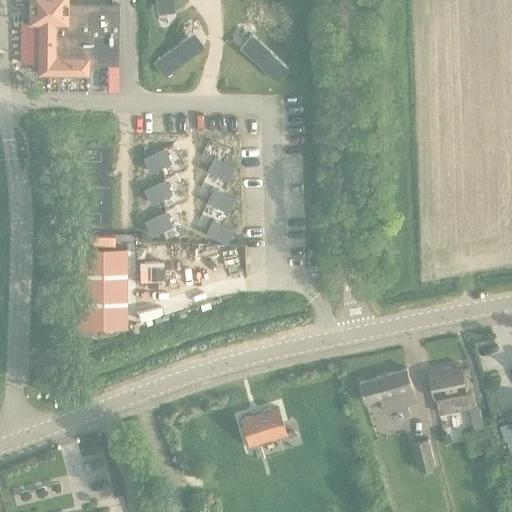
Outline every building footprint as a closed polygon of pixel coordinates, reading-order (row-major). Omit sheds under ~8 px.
[(27,0),(27,22),(37,22),(37,66),(44,73),(87,73),(87,63),(117,63),(118,3),(67,3),(66,0),(27,0)] [(166,68),(206,39),(196,25),(156,55),(166,68)] [(289,60),(252,29),(241,42),(279,73),(289,60)] [(163,147),(142,157),(148,170),(169,160),(163,147)] [(214,156),(208,169),(229,178),(235,166),(214,156)] [(163,179),(143,188),(149,202),(170,192),(163,179)] [(213,187),(207,200),(228,210),(234,197),(213,187)] [(165,210),(144,220),(150,234),(171,224),(165,210)] [(212,218),(206,231),(227,241),(233,228),(212,218)] [(125,245),(76,245),(76,326),(126,326),(125,245)] [(430,368),(433,387),(439,412),(475,406),(468,367),(463,368),(461,362),(461,363),(461,362),(430,368)] [(411,413),(408,403),(417,399),(411,382),(413,382),(407,365),(360,380),(367,403),(382,398),(385,409),(396,406),(399,416),(411,413)] [(239,421),(247,443),(248,447),(253,445),(251,442),(285,431),(277,409),(271,411),(269,409),(263,411),(262,413),(239,421)] [(511,430),(510,422),(500,425),(504,442),(511,439),(511,430)] [(448,432),(440,433),(442,442),(450,441),(448,432)] [(412,441),(419,468),(435,464),(428,437),(412,441)]
